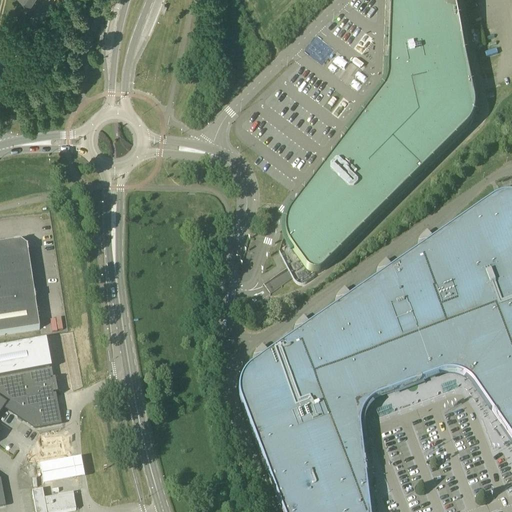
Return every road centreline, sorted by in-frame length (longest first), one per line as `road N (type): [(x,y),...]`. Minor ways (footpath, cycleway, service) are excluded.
road 1 (unclassified): [(143,146),(209,153),(241,180),(247,206),(225,296),(229,389),(268,511)]
road 2 (secondary): [(114,170),(116,284),(163,511)]
road 3 (secondary): [(126,117),(128,65),(150,0)]
